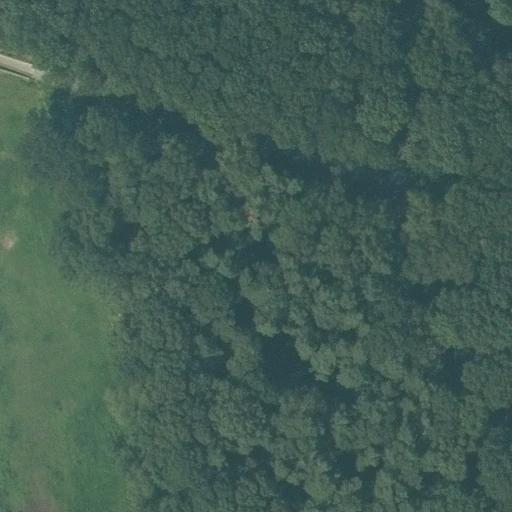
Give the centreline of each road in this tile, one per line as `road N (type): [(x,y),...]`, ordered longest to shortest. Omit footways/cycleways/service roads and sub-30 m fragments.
road 1 (residential): [(397,183),(0,61)]
road 2 (residential): [(397,183),(502,511)]
road 3 (residential): [(407,0),(397,183)]
